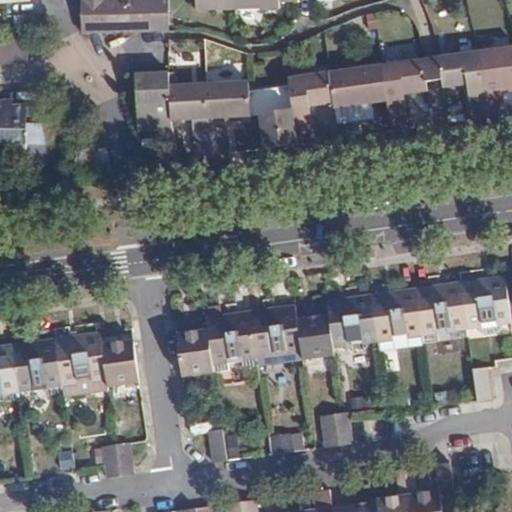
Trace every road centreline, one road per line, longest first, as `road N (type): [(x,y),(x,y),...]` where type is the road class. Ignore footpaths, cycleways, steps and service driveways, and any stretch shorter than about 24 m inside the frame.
road 1 (residential): [(142,262),(511,212)]
road 2 (residential): [(172,483),(511,420)]
road 3 (residential): [(172,483),(142,262)]
road 4 (residential): [(142,262),(95,66)]
road 5 (residential): [(0,509),(172,483)]
road 6 (residential): [(0,281),(142,262)]
